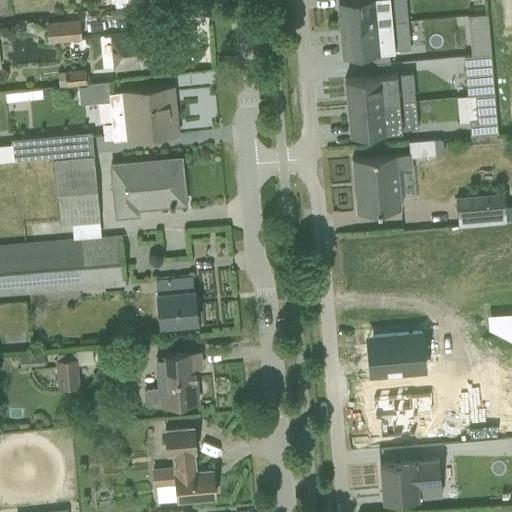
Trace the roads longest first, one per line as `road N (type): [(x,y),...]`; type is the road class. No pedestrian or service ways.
road 1 (residential): [(312,159),(341,511)]
road 2 (unclassified): [(245,164),(284,511)]
road 3 (unclassified): [(238,0),(245,164)]
road 4 (residential): [(298,0),(312,159)]
